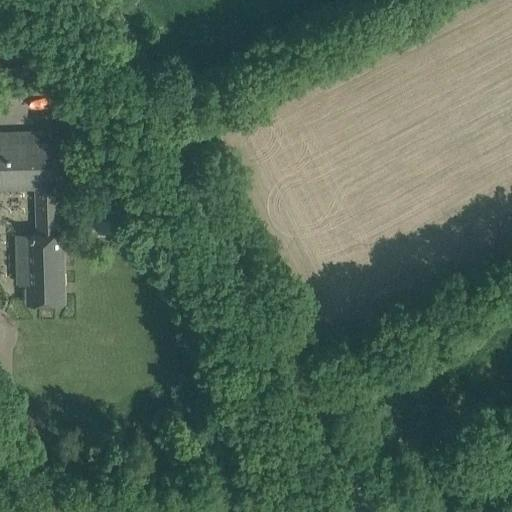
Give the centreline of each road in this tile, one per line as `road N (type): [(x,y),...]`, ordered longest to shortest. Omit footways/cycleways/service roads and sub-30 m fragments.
road 1 (track): [(391,511),(359,487),(202,171),(101,0)]
road 2 (track): [(410,511),(419,483),(511,436)]
